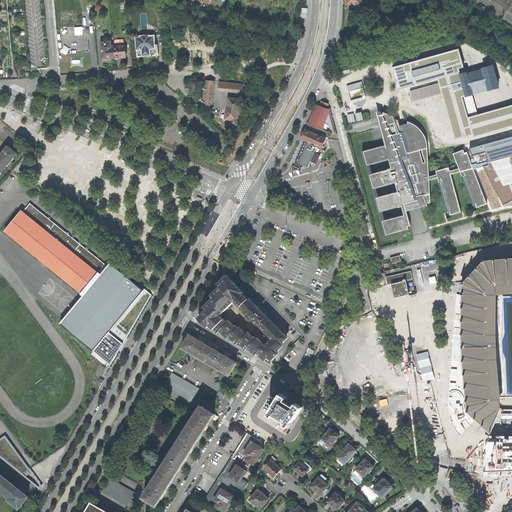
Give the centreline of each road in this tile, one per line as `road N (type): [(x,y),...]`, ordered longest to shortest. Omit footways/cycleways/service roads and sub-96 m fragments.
road 1 (secondary): [(229,191),(45,511)]
road 2 (tertiary): [(8,96),(229,191)]
road 3 (secondary): [(68,511),(181,315)]
road 4 (secondary): [(248,198),(317,73),(332,0)]
road 5 (secondary): [(316,0),(304,61),(229,191)]
road 6 (residential): [(262,364),(419,493)]
road 7 (residential): [(169,511),(262,364)]
road 8 (residential): [(55,81),(218,74)]
road 9 (unclassified): [(248,198),(373,255)]
road 10 (secondary): [(181,315),(248,198)]
